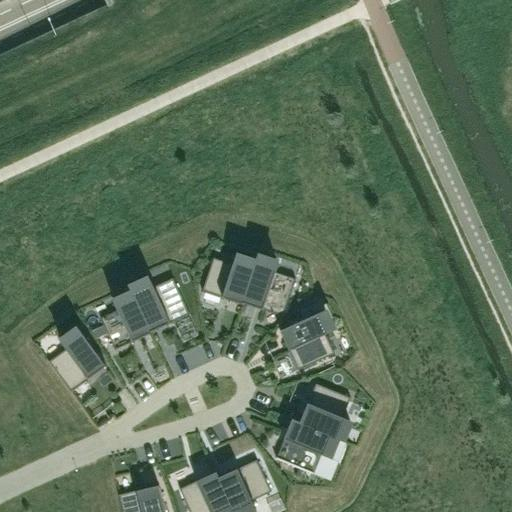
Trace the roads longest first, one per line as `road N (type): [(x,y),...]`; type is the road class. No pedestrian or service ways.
road 1 (residential): [(110,439),(194,425),(240,402),(245,380),(225,365),(192,377),(127,423)]
road 2 (residential): [(0,491),(110,439)]
